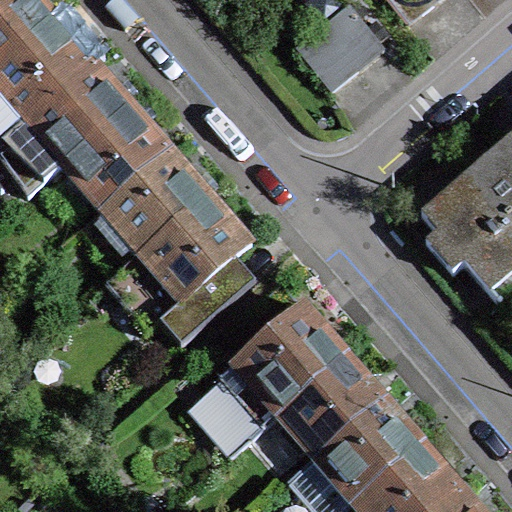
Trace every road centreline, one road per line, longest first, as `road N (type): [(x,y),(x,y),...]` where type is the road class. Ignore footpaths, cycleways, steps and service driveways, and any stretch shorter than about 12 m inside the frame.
road 1 (residential): [(325,193),(511,411)]
road 2 (residential): [(157,0),(325,193)]
road 3 (residential): [(511,33),(325,193)]
